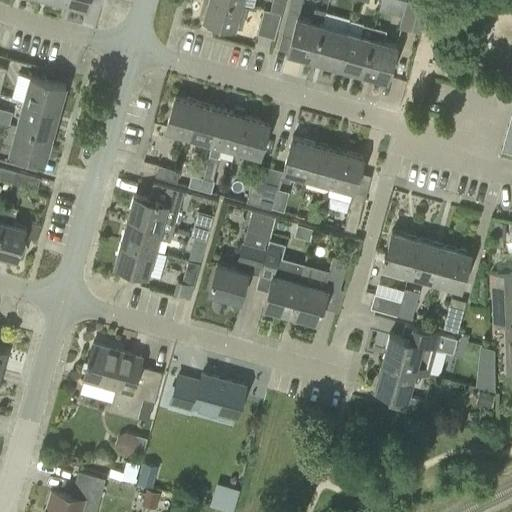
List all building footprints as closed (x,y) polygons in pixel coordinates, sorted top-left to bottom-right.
[(235,27),(242,1),(238,0),(207,0),(203,18),(235,27)] [(271,0),(269,8),(281,11),(284,0),(271,0)] [(287,52),(288,51),(313,58),(322,23),(325,11),(314,8),(311,21),(297,17),(301,0),(290,0),(277,50),(287,52)] [(418,4),(418,3),(406,0),(405,0),(398,27),(410,30),(411,29),(418,4)] [(418,4),(411,29),(418,31),(425,6),(418,4)] [(274,38),(281,11),(269,8),(269,9),(263,8),(256,33),(274,38)] [(347,30),(337,64),(336,67),(338,70),(348,72),(351,71),(351,68),(362,71),(371,37),(373,27),(349,21),(347,30)] [(322,23),(313,58),(337,64),(347,30),(322,23)] [(396,44),(371,37),(362,71),(387,78),(396,44)] [(30,75),(23,100),(58,109),(65,85),(30,75)] [(165,128),(189,135),(199,101),(174,95),(165,128)] [(17,125),(51,134),(58,109),(23,100),(17,125)] [(212,142),(222,108),(199,101),(189,135),(212,142)] [(0,104),(0,118),(11,122),(15,109),(0,104)] [(222,108),(212,142),(209,154),(217,156),(221,144),(235,148),(245,114),(243,114),(245,109),(234,106),(233,111),(222,108)] [(268,121),(245,114),(235,148),(258,155),(268,121)] [(44,160),(51,134),(17,125),(9,151),(44,160)] [(290,181),(292,172),(307,176),(316,142),(292,136),(282,169),(269,166),(259,205),(270,208),(276,187),(278,188),(281,179),(290,181)] [(511,152),(511,139),(504,138),(501,149),(511,152)] [(316,142),(307,176),(330,182),(339,149),(316,142)] [(339,149),(330,182),(352,189),(352,188),(357,171),(361,156),(339,149)] [(259,205),(269,166),(256,162),(245,201),(259,205)] [(179,170),(158,164),(155,175),(176,181),(179,170)] [(10,192),(16,170),(0,165),(0,177),(11,181),(8,192),(10,192)] [(39,176),(16,170),(10,192),(18,194),(21,184),(36,188),(39,176)] [(214,179),(190,173),(186,185),(210,191),(214,179)] [(133,194),(126,217),(172,230),(183,190),(153,182),(148,198),(133,194)] [(352,188),(352,189),(347,207),(349,207),(343,228),(355,231),(365,192),(352,188)] [(35,239),(39,223),(30,221),(26,226),(12,222),(16,206),(5,203),(0,219),(2,219),(0,227),(0,253),(17,258),(18,255),(21,256),(24,254),(27,243),(25,240),(22,240),(23,236),(35,239)] [(319,221),(322,209),(310,206),(307,218),(319,221)] [(208,290),(239,299),(247,270),(258,273),(265,247),(264,246),(272,215),(251,209),(242,241),(241,241),(234,267),(216,262),(208,290)] [(172,230),(126,217),(120,239),(153,249),(157,236),(169,240),(172,230)] [(493,220),(493,247),(502,246),(502,239),(505,239),(505,222),(493,220)] [(197,225),(194,236),(205,240),(209,228),(197,225)] [(381,265),(408,272),(417,237),(391,230),(381,265)] [(202,251),(205,240),(194,236),(191,248),(202,251)] [(283,241),(268,237),(255,285),(267,288),(263,305),(290,312),(299,280),(303,264),(279,257),(283,241)] [(433,279),(443,244),(417,237),(408,272),(433,279)] [(145,274),(153,249),(120,239),(113,264),(143,273),(145,274)] [(469,251),(443,244),(433,279),(459,286),(469,251)] [(317,272),(314,284),(299,280),(290,312),(318,320),(322,306),(333,309),(346,259),(331,255),(325,274),(317,272)] [(187,259),(182,280),(193,284),(199,262),(187,259)] [(511,316),(511,270),(490,271),(492,317),(511,316)] [(370,306),(396,314),(403,289),(377,282),(374,293),(370,306)] [(404,287),(403,289),(396,314),(411,318),(418,292),(404,287)] [(465,300),(451,297),(442,327),(457,331),(465,300)] [(381,360),(414,369),(414,370),(428,374),(436,347),(453,352),(457,337),(455,337),(406,323),(402,337),(389,333),(389,335),(381,360)] [(92,342),(82,378),(115,386),(109,408),(136,416),(141,396),(153,399),(161,370),(138,364),(141,355),(92,342)] [(495,349),(480,344),(479,359),(494,361),(495,349)] [(406,397),(414,370),(414,369),(381,360),(374,388),(406,397)] [(244,383),(200,372),(198,379),(177,373),(169,405),(190,411),(193,402),(235,414),(244,383)] [(479,390),(476,401),(490,405),(493,394),(479,390)] [(434,418),(438,403),(407,395),(403,409),(434,418)] [(143,452),(147,438),(137,435),(133,449),(143,452)] [(122,471),(110,467),(108,474),(135,481),(136,476),(134,476),(138,464),(126,460),(122,471)] [(151,485),(157,465),(142,461),(136,481),(151,485)] [(43,511),(94,511),(104,477),(77,470),(70,494),(50,489),(43,511)] [(154,507),(159,491),(145,487),(140,503),(154,507)]
